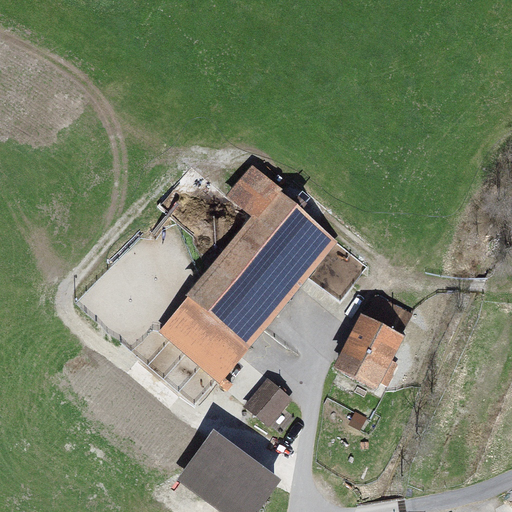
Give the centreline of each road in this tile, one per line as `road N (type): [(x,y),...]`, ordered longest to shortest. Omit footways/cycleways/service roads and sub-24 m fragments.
road 1 (track): [(511,478),(382,511)]
road 2 (residential): [(300,511),(313,383)]
